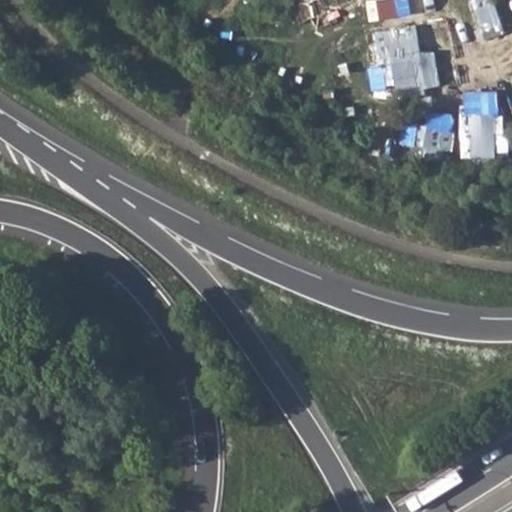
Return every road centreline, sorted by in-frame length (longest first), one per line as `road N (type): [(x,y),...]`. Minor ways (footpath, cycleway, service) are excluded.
road 1 (motorway): [(511,330),(392,315),(323,293),(122,203)]
road 2 (motorway): [(0,210),(98,249),(167,318),(201,395),(208,442),(202,511)]
road 3 (motorway): [(353,511),(219,302),(122,203)]
road 4 (motorway): [(122,203),(0,124)]
